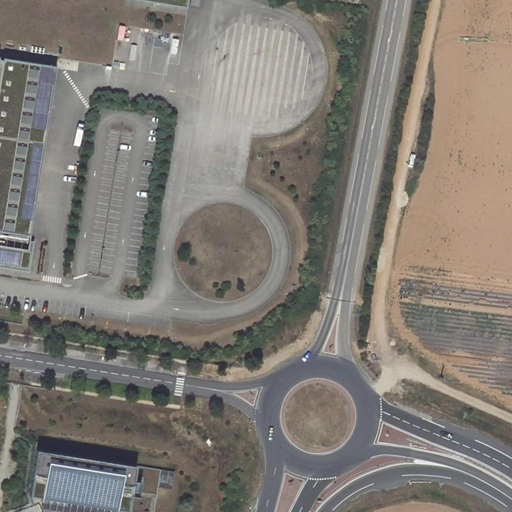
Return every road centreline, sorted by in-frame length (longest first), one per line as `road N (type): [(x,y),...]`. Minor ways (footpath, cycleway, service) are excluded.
road 1 (secondary): [(397,0),(337,315)]
road 2 (track): [(436,0),(377,300)]
road 3 (unclassified): [(269,401),(0,355)]
road 4 (trunk): [(323,511),(358,483),(414,469),(455,473),(511,500)]
road 5 (track): [(511,419),(396,370),(377,300)]
road 6 (trunk): [(360,445),(461,465),(511,496)]
road 7 (trunk): [(511,470),(367,403)]
